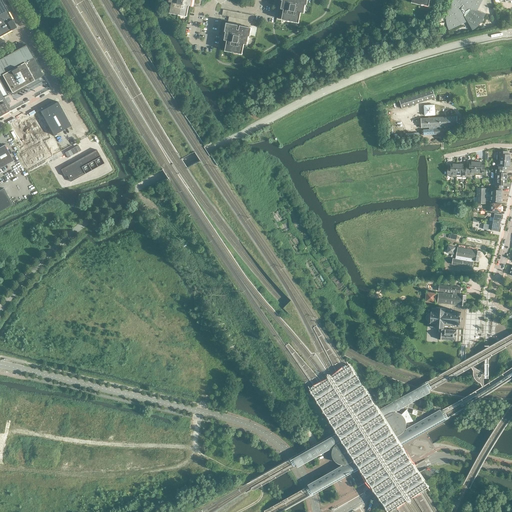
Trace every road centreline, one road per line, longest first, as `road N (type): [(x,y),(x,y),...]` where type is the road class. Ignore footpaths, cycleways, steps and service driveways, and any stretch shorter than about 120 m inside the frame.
road 1 (unclassified): [(317,511),(292,456),(247,424),(3,364)]
road 2 (track): [(6,428),(192,448),(259,482),(261,497),(238,511)]
road 3 (track): [(194,436),(186,460),(157,470),(82,475),(0,462)]
